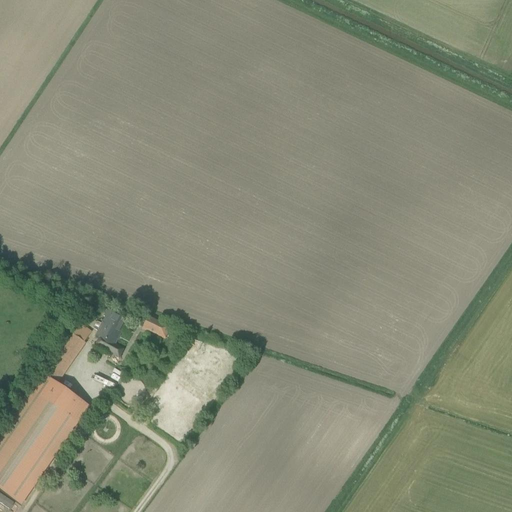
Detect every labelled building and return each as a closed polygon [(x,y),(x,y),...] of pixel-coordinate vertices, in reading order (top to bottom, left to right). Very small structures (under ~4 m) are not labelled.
[(97,347),(110,353),(114,345),(114,346),(128,320),(115,313),(108,309),(104,317),(109,319),(106,324),(103,323),(101,325),(97,323),(95,324),(93,328),(94,330),(98,332),(96,336),(102,339),(97,347)] [(170,330),(148,319),(144,328),(166,339),(170,330)] [(82,345),(91,332),(79,324),(53,362),(54,363),(44,377),(56,385),(76,354),(74,353),(78,348),(79,348),(81,344),(82,345)] [(109,367),(98,371),(101,378),(111,374),(109,367)] [(101,383),(117,377),(116,373),(100,379),(101,383)] [(0,493),(20,507),(76,425),(88,408),(42,376),(30,393),(0,437),(0,493)]
